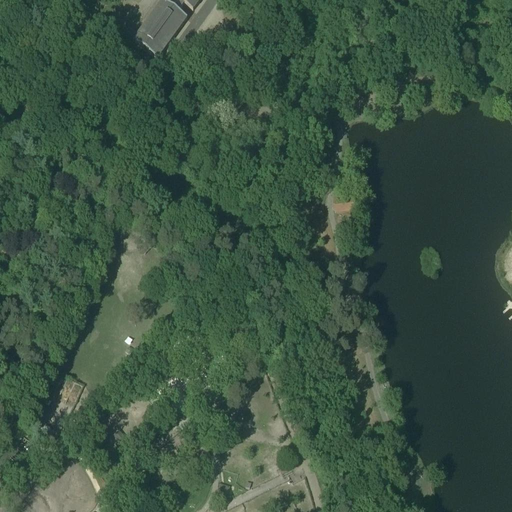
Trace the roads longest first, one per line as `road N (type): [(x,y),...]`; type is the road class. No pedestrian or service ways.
road 1 (track): [(477,88),(399,85),(339,113)]
road 2 (track): [(210,0),(134,106)]
